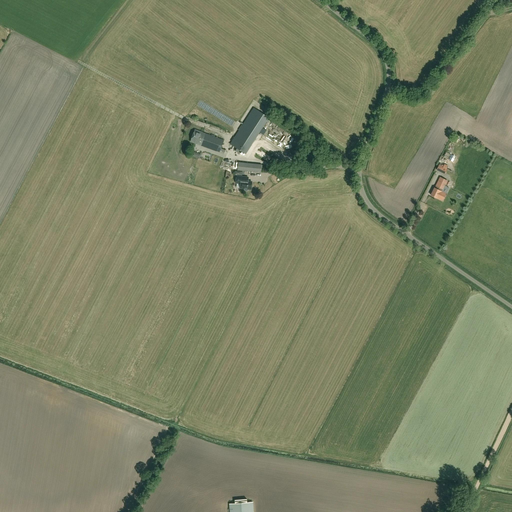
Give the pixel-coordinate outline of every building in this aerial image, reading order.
[(245,154),(269,118),(253,108),(230,144),(245,154)] [(195,130),(191,141),(224,154),(226,150),(221,149),(224,140),(195,130)] [(237,170),(261,173),(262,165),(238,162),(237,170)] [(448,171),(451,166),(445,163),(444,165),(439,163),(437,168),(445,172),(446,170),(448,171)] [(249,190),(249,189),(252,189),(253,182),(248,181),(249,177),(237,176),(237,182),(241,183),(241,188),(245,188),(245,189),(246,190),(248,190),(249,190)] [(443,190),(447,181),(440,177),(436,185),(436,186),(435,188),(434,188),(431,195),(436,198),(437,198),(442,200),(446,194),(441,192),(441,191),(442,189),(443,190)] [(229,504),(230,511),(253,511),(252,502),(247,502),(247,499),(235,500),(235,503),(229,504)]
